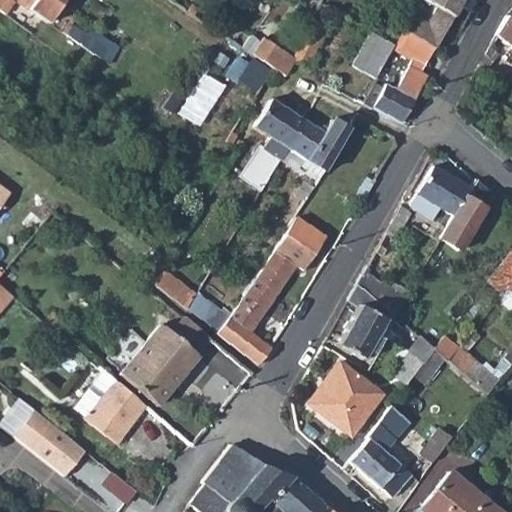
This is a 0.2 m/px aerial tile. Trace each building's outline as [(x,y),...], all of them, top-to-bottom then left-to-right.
[(62,0),(0,0),(0,10),(3,13),(11,0),(13,0),(47,23),(62,0)] [(410,17),(402,32),(433,48),(460,0),(419,0),(420,0),(433,8),(424,24),(410,17)] [(511,19),(511,20),(506,16),(497,29),(488,48),(511,67),(511,19)] [(257,41),(250,52),(270,66),(264,77),(276,85),(294,59),(306,65),(326,27),(313,20),(292,57),(260,36),(257,41)] [(74,24),(66,36),(99,58),(108,44),(111,41),(90,27),(86,32),(74,24)] [(236,26),(229,37),(250,52),(257,41),(236,26)] [(370,32),(352,65),(375,79),(392,49),(393,46),(370,32)] [(373,82),(367,93),(377,98),(372,108),(401,123),(426,77),(419,73),(433,48),(402,32),(393,46),(392,49),(413,61),(396,90),(386,84),(383,88),(373,82)] [(108,44),(99,58),(108,63),(117,50),(108,44)] [(483,55),(475,70),(483,73),(492,61),(489,58),(483,55)] [(241,78),(254,83),(262,64),(249,58),(241,78)] [(367,93),(362,103),(372,108),(377,98),(367,93)] [(261,188),(280,159),(287,149),(304,121),(269,98),(251,126),(268,137),(262,147),(257,144),(240,174),(261,188)] [(70,111),(64,120),(91,137),(96,128),(70,111)] [(304,121),(287,149),(304,159),(298,169),(317,182),(348,130),(330,120),(322,132),(304,121)] [(230,131),(224,140),(230,143),(236,135),(230,131)] [(236,150),(225,168),(230,171),(241,153),(236,150)] [(438,208),(451,216),(468,188),(430,167),(409,204),(410,208),(431,219),(438,208)] [(451,216),(437,238),(439,239),(458,249),(484,208),(482,206),(490,193),(473,180),(468,188),(451,216)] [(279,228),(285,232),(294,218),(313,188),(303,182),(297,190),(294,202),(279,228)] [(0,204),(8,193),(0,186),(0,204)] [(399,206),(384,233),(394,238),(408,212),(399,206)] [(229,315),(216,333),(257,364),(269,348),(248,332),(294,266),(304,272),(326,239),(294,218),(285,232),(229,315)] [(486,281),(500,292),(511,277),(511,250),(486,281)] [(187,308),(195,295),(162,270),(154,283),(187,308)] [(362,271),(355,284),(389,312),(392,314),(404,295),(362,271)] [(511,277),(500,292),(494,299),(507,310),(511,303),(511,277)] [(355,284),(346,301),(356,307),(336,343),(362,358),(366,350),(372,353),(380,338),(376,335),(389,312),(355,284)] [(0,286),(0,309),(11,296),(0,286)] [(195,295),(187,308),(214,329),(216,333),(229,315),(197,292),(195,295)] [(51,311),(42,321),(56,334),(66,323),(51,311)] [(210,337),(182,315),(169,330),(160,323),(145,340),(118,373),(157,405),(198,355),(197,353),(210,337)] [(443,335),(433,349),(444,359),(446,359),(457,346),(443,335)] [(465,335),(457,346),(463,351),(472,340),(465,335)] [(419,337),(390,372),(406,384),(412,376),(433,349),(419,337)] [(457,346),(446,359),(456,368),(485,393),(497,379),(490,373),(463,351),(457,346)] [(433,349),(412,376),(424,385),(441,364),(444,359),(433,349)] [(502,358),(490,373),(497,379),(509,364),(502,358)] [(444,359),(441,364),(452,373),(456,368),(446,359),(444,359)] [(338,362),(319,387),(326,392),(346,368),(338,362)] [(76,411),(76,409),(105,372),(98,366),(96,368),(92,364),(63,399),(74,408),(76,411)] [(326,392),(319,387),(306,402),(350,434),(380,396),(346,368),(326,392)] [(105,372),(76,409),(76,411),(116,444),(146,408),(147,406),(105,372)] [(390,406),(384,413),(393,421),(399,413),(390,406)] [(84,451),(33,411),(14,437),(65,477),(84,451)] [(367,438),(347,461),(391,498),(410,475),(384,451),(394,439),(387,432),(394,422),(393,421),(384,413),(366,436),(367,438)] [(406,444),(418,454),(438,428),(427,418),(406,444)] [(438,428),(418,454),(431,464),(451,437),(438,428)] [(192,497),(188,503),(199,511),(218,511),(222,507),(221,511),(326,511),(329,509),(294,479),(266,467),(228,443),(199,481),(202,485),(192,497)] [(128,499),(136,486),(109,469),(101,482),(128,499)] [(450,471),(418,510),(419,511),(499,511),(492,506),(490,505),(480,497),(480,495),(450,471)]
